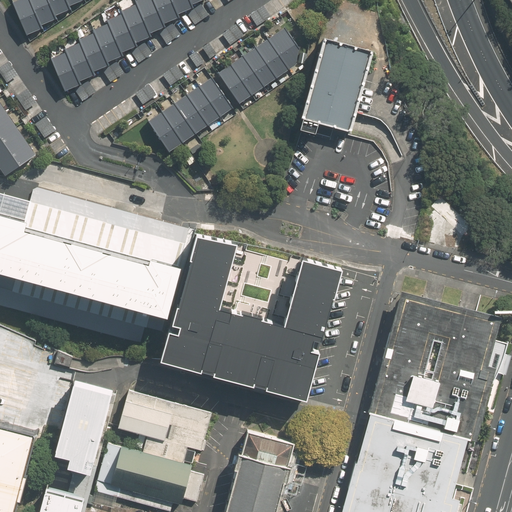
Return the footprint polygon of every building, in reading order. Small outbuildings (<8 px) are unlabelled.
[(30,0),(26,0),(15,5),(27,33),(42,28),(41,24),(30,0)] [(48,0),(30,0),(41,24),(56,18),(55,15),(48,0)] [(66,0),(48,0),(55,15),(70,8),(69,5),(66,0)] [(152,0),(144,0),(138,3),(139,6),(149,32),(165,26),(163,23),(152,0)] [(171,0),(152,0),(163,23),(178,16),(177,12),(171,0)] [(189,0),(171,0),(177,12),(193,7),(191,3),(189,0)] [(210,15),(202,3),(187,14),(195,25),(210,15)] [(249,15),(257,26),(271,16),(263,5),(249,15)] [(139,6),(123,13),(125,16),(135,41),(151,35),(149,32),(139,6)] [(125,16),(109,22),(111,25),(121,51),(137,44),(135,41),(125,16)] [(182,34),(174,22),(159,33),(167,44),(182,34)] [(222,34),(230,45),(243,36),(235,24),(222,34)] [(111,25),(95,32),(96,35),(107,60),(122,54),(121,51),(111,25)] [(287,30),(270,41),(289,69),(294,65),(298,46),(287,30)] [(96,35),(81,42),(82,45),(93,70),(108,63),(107,60),(96,35)] [(356,113),(373,51),(323,37),(301,117),(298,129),(315,133),(331,138),(334,126),(351,131),(353,124),(356,113)] [(154,53),(146,41),(130,52),(138,63),(154,53)] [(270,41),(257,49),(276,77),(289,69),(270,41)] [(202,48),(209,59),(217,54),(209,43),(202,48)] [(82,45),(66,52),(68,55),(79,80),(94,74),(93,70),(82,45)] [(257,49),(245,58),(264,86),(276,77),(257,49)] [(205,62),(197,51),(190,56),(197,67),(205,62)] [(68,55),(52,61),(65,89),(80,83),(79,80),(68,55)] [(245,58),(233,66),(252,93),(264,86),(245,58)] [(0,70),(8,83),(20,75),(9,59),(0,65),(0,70)] [(126,72),(118,60),(103,70),(110,82),(126,72)] [(162,75),(170,86),(185,76),(177,65),(162,75)] [(233,66),(220,75),(239,101),(252,93),(233,66)] [(98,90),(90,79),(75,89),(83,101),(98,90)] [(214,79),(202,88),(220,115),(233,107),(214,79)] [(159,94),(151,83),(137,93),(144,104),(159,94)] [(27,111),(39,102),(29,87),(17,95),(27,111)] [(202,88),(189,97),(208,124),(220,115),(202,88)] [(189,97),(177,105),(195,132),(208,124),(189,97)] [(177,105),(164,113),(183,140),(195,132),(177,105)] [(164,113),(151,123),(169,150),(183,140),(164,113)] [(6,114),(0,117),(0,137),(15,128),(6,114)] [(48,115),(36,123),(46,138),(58,130),(48,115)] [(15,128),(0,137),(0,158),(25,142),(15,128)] [(34,155),(25,142),(0,158),(0,165),(6,174),(34,155)] [(152,255),(182,263),(191,229),(38,187),(34,186),(30,200),(0,192),(0,210),(29,218),(25,233),(71,245),(72,241),(104,249),(103,254),(149,266),(152,255)] [(0,269),(17,274),(168,314),(182,263),(152,255),(149,266),(103,254),(104,249),(72,241),(71,245),(25,233),(29,218),(0,210),(0,269)] [(164,354),(307,392),(341,268),(301,257),(285,319),(221,302),(237,242),(198,231),(164,354)] [(164,332),(168,314),(17,274),(12,291),(164,332)] [(403,293),(342,511),(454,511),(459,496),(452,494),(500,320),(403,293)] [(114,391),(77,381),(58,454),(71,457),(69,466),(93,472),(114,391)] [(213,413),(127,389),(116,426),(203,450),(213,413)] [(17,511),(37,435),(0,425),(0,511),(17,511)] [(297,444),(250,432),(244,455),(242,454),(237,470),(240,471),(228,511),(280,511),(288,484),(290,485),(295,468),(291,467),(297,444)] [(192,464),(105,441),(95,479),(182,502),(192,464)] [(84,511),(88,497),(48,487),(41,511),(84,511)]
